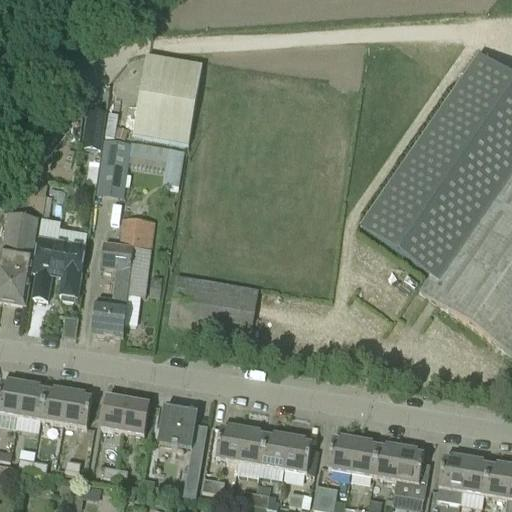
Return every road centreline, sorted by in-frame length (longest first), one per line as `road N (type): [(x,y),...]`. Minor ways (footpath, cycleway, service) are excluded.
road 1 (residential): [(511,438),(0,354)]
road 2 (residential): [(0,202),(164,0)]
